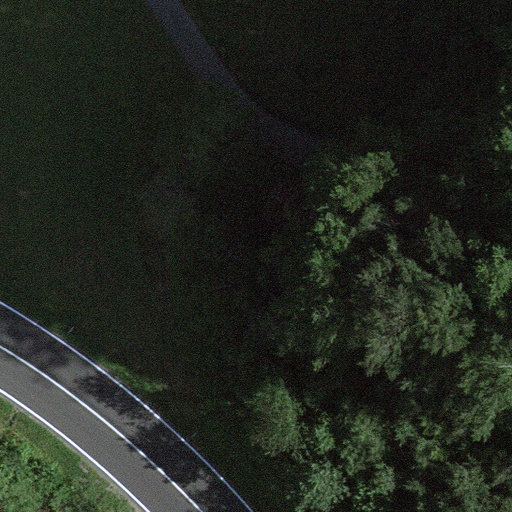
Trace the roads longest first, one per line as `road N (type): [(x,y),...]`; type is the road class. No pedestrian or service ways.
road 1 (unclassified): [(502,0),(510,52),(478,126),(403,167),(347,185),(281,163),(170,0)]
road 2 (primary): [(202,511),(72,394),(0,347)]
